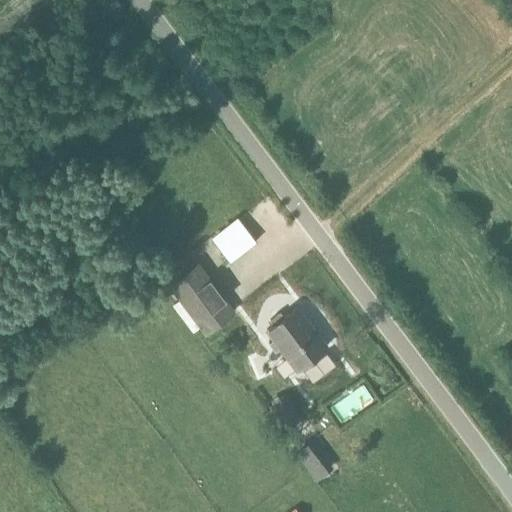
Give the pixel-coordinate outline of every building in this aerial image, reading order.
[(206,334),(235,313),(199,264),(170,287),(181,302),(176,306),(196,333),(202,328),(206,334)] [(297,370),(327,347),(297,307),(267,330),(297,370)] [(270,414),(276,425),(289,419),(283,407),(270,414)] [(343,455),(320,407),(301,416),(325,464),(343,455)] [(309,480),(319,474),(307,455),(297,462),(309,480)]
